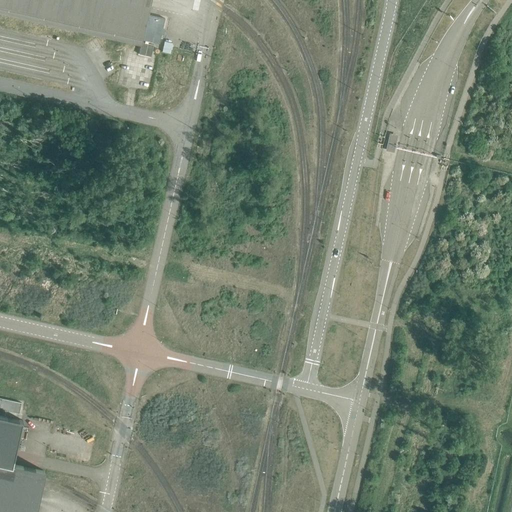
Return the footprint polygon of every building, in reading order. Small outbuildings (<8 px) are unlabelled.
[(0,0),(0,10),(140,42),(140,40),(151,42),(159,44),(164,18),(146,14),(146,13),(149,0),(0,0)] [(163,51),(171,52),(172,42),(165,41),(163,51)] [(141,42),(140,54),(152,55),(153,43),(141,42)] [(387,150),(393,151),(396,136),(390,135),(387,150)] [(21,403),(0,398),(0,409),(19,413),(21,403)] [(0,461),(13,464),(22,420),(18,419),(0,414),(0,461)] [(44,471),(13,464),(0,461),(0,511),(34,511),(42,482),(44,471)]
